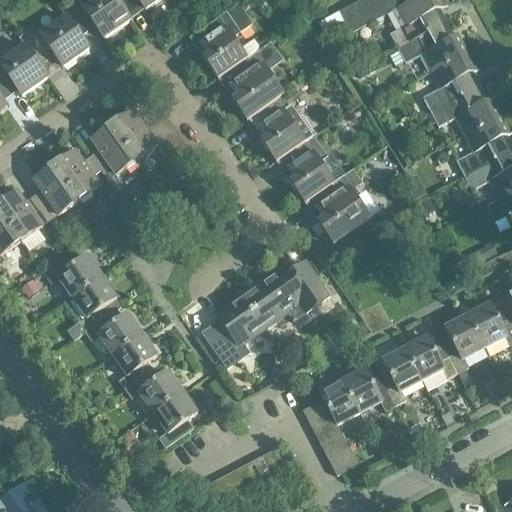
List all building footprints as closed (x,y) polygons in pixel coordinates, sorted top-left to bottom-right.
[(80,0),(75,0),(61,10),(77,33),(91,22),(104,41),(131,23),(114,0),(93,0),(85,6),(80,0)] [(114,0),(131,23),(131,22),(118,4),(123,0),(137,0),(146,12),(162,0),(114,0)] [(383,19),(372,0),(366,0),(360,3),(372,25),(383,19)] [(393,14),(386,0),(372,0),(383,19),(393,14)] [(404,8),(399,0),(386,0),(393,14),(399,11),(404,8)] [(418,0),(414,2),(404,8),(399,11),(407,28),(390,37),(398,52),(442,29),(434,15),(449,7),(445,0),(418,0)] [(372,25),(360,3),(350,8),(362,30),(372,25)] [(362,30),(350,8),(339,14),(351,36),(362,30)] [(38,26),(20,39),(35,61),(50,51),(63,70),(90,51),(77,33),(61,10),(60,11),(66,19),(44,35),(38,26)] [(231,72),(232,73),(271,45),(248,61),(229,34),(236,28),(227,14),(203,31),(209,40),(200,46),(208,56),(203,59),(218,80),(218,81),(218,82),(231,72)] [(442,29),(398,52),(405,66),(423,57),(432,74),(473,53),(463,35),(449,43),(442,29)] [(0,59),(0,86),(9,80),(22,99),(49,80),(35,61),(20,39),(19,40),(25,48),(2,63),(0,59)] [(271,45),(232,73),(238,82),(230,88),(237,98),(233,101),(247,122),(247,123),(284,97),(268,73),(284,63),(271,45)] [(473,53),(432,74),(441,91),(423,100),(431,115),(475,92),(468,78),(482,71),(473,53)] [(475,92),(431,115),(439,130),(456,121),(465,138),(506,116),(497,98),(482,106),(475,92)] [(284,97),(247,123),(261,114),(268,124),(259,130),(266,140),(262,143),(276,164),(306,143),(290,121),(298,116),(284,97)] [(133,113),(113,128),(137,163),(158,149),(152,142),(146,132),(166,118),(158,108),(142,119),(148,127),(145,130),(133,113)] [(511,127),(506,116),(465,138),(474,155),(456,164),(464,178),(508,155),(501,142),(511,135),(511,127)] [(146,132),(152,142),(172,128),(166,118),(146,132)] [(137,163),(113,128),(92,142),(103,159),(95,164),(101,173),(109,167),(117,178),(137,163)] [(172,128),(152,142),(158,149),(160,152),(179,138),(172,128)] [(179,138),(160,152),(166,161),(186,148),(179,138)] [(306,143),(276,164),(277,165),(290,156),(296,165),(287,171),(295,181),(290,184),(305,205),(334,184),(321,165),(328,159),(313,138),(306,143)] [(186,148),(166,161),(174,171),(193,158),(186,148)] [(76,154),(55,168),(80,204),(100,189),(93,179),(101,173),(95,164),(87,170),(76,154)] [(511,162),(508,155),(464,178),(472,193),(489,184),(498,201),(511,193),(511,162)] [(193,158),(174,171),(180,181),(200,167),(193,158)] [(80,204),(55,168),(34,183),(46,199),(37,205),(43,213),(52,208),(59,218),(80,204)] [(334,184),(305,205),(305,206),(319,197),(325,205),(316,211),(323,221),(319,225),(333,245),(333,246),(334,247),(371,220),(352,193),(356,190),(347,176),(335,184),(334,184)] [(511,193),(498,201),(507,218),(490,227),(498,242),(511,234),(511,193)] [(18,194),(0,206),(0,213),(22,244),(42,230),(35,219),(43,213),(37,205),(29,211),(18,194)] [(22,244),(0,213),(0,257),(1,258),(22,244)] [(60,282),(73,301),(103,281),(88,259),(78,266),(73,258),(44,278),(51,288),(60,282)] [(264,279),(241,295),(265,330),(289,313),(296,323),(331,299),(306,264),(288,276),(290,278),(272,291),(264,279)] [(103,281),(73,301),(86,320),(78,326),(85,336),(113,317),(107,308),(117,301),(103,281)] [(265,330),(241,295),(218,311),(225,322),(203,338),(227,372),(250,356),(243,346),(265,330)] [(491,307),(468,319),(485,351),(506,340),(510,349),(511,347),(511,327),(504,332),(491,307)] [(119,325),(113,317),(85,336),(92,345),(100,339),(114,359),(143,338),(129,318),(119,325)] [(485,351),(468,319),(445,331),(458,355),(450,360),(458,376),(469,371),(464,362),(485,351)] [(143,338),(114,359),(127,378),(119,384),(126,394),(154,374),(148,366),(158,359),(143,338)] [(428,340),(406,352),(422,384),(443,373),(448,382),(458,376),(450,360),(441,364),(428,340)] [(422,384),(406,352),(383,363),(396,388),(388,392),(396,408),(406,403),(401,395),(422,384)] [(366,372),(343,384),(360,416),(381,405),(385,414),(396,408),(388,392),(379,397),(366,372)] [(159,381),(154,374),(126,394),(132,403),(140,397),(154,417),(184,396),(169,374),(159,381)] [(343,384),(321,396),(324,402),(330,413),(335,423),(338,428),(360,416),(343,384)] [(184,396),(154,417),(167,435),(159,441),(166,451),(181,440),(175,432),(198,416),(184,396)] [(309,424),(330,413),(324,402),(323,403),(303,413),(309,424)] [(314,434),(335,423),(330,413),(309,424),(314,434)] [(342,436),(338,428),(335,423),(314,434),(321,448),(342,436)] [(348,447),(342,436),(321,448),(326,458),(348,447)] [(332,468),(353,457),(348,447),(326,458),(332,468)] [(278,456),(276,452),(265,457),(276,479),(287,473),(278,456)] [(276,479),(265,457),(255,463),(266,484),(276,479)] [(358,467),(353,457),(332,468),(336,477),(337,479),(344,475),(358,467)] [(266,484),(255,463),(244,469),(255,490),(266,484)] [(255,490),(244,469),(233,474),(244,496),(255,490)] [(244,496),(233,474),(222,480),(233,501),(244,496)] [(233,501),(222,480),(212,486),(223,507),(233,501)] [(0,511),(46,511),(40,503),(46,500),(33,482),(13,496),(10,491),(0,497),(0,511)] [(212,511),(223,507),(212,486),(201,491),(212,511)] [(212,511),(201,491),(191,497),(198,511),(212,511)]
